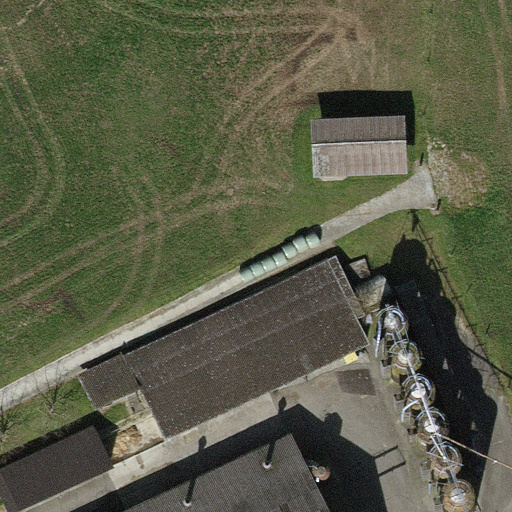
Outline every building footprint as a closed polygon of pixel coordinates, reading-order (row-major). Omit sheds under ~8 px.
[(410,117),(320,120),(321,177),(412,175),(410,117)] [(338,279),(88,389),(104,425),(154,403),(177,454),(379,365),(338,279)] [(416,339),(406,336),(396,337),(388,345),(386,355),(389,365),(398,371),(408,372),(417,367),(423,358),(422,348),(416,339)] [(431,376),(422,372),(411,374),(404,382),(401,392),(405,402),(413,408),(423,409),(433,404),(438,395),(437,385),(431,376)] [(444,412),(435,409),(426,411),(419,417),(417,427),(421,435),(428,441),(438,442),(446,437),(450,429),(450,420),(444,412)] [(0,466),(0,472),(15,511),(18,511),(123,471),(105,426),(0,466)] [(458,444),(449,440),(440,442),(433,449),(431,458),(435,467),(442,473),(452,473),(460,469),(464,460),(464,451),(458,444)] [(329,511),(297,444),(153,511),(329,511)] [(469,477),(460,474),(451,476),(444,483),(442,492),(445,501),(453,506),(462,507),(471,502),(475,494),(474,485),(469,477)]
